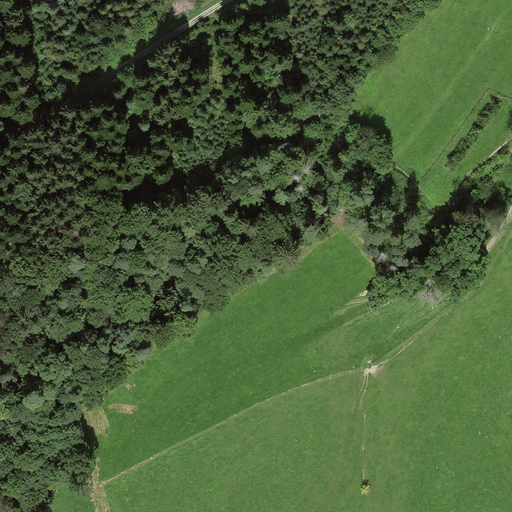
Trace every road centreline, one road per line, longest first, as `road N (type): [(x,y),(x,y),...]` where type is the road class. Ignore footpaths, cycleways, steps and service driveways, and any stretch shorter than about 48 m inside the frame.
road 1 (track): [(0,277),(153,198),(233,167),(323,113)]
road 2 (track): [(0,131),(98,86),(233,0)]
road 3 (track): [(351,319),(472,262),(511,213)]
